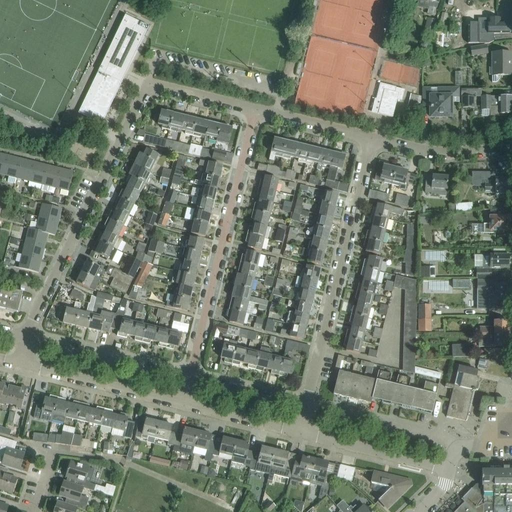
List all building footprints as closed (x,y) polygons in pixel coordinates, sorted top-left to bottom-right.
[(424,0),(430,1),(428,7),(429,7),(437,10),(439,3),(439,0),(424,0)] [(478,24),(468,24),(468,44),(492,44),(496,42),(496,34),(502,34),(511,34),(511,23),(500,23),(500,19),(488,19),(478,19),(478,24)] [(126,69),(139,48),(147,29),(148,27),(140,23),(139,25),(130,21),(107,68),(101,66),(78,114),(85,117),(85,116),(88,117),(88,118),(102,125),(126,74),(123,73),(126,69)] [(473,47),(470,48),(472,56),(488,54),(486,45),(473,47)] [(492,53),(492,83),(496,83),(498,82),(499,80),(500,78),(500,76),(511,76),(511,71),(511,53),(492,53)] [(381,85),(377,99),(382,100),(378,114),(393,118),(397,100),(402,101),(404,90),(381,85)] [(431,88),(423,89),(423,107),(424,107),(424,103),(430,103),(430,107),(430,118),(452,117),(451,99),(451,94),(458,94),(458,99),(458,103),(459,103),(459,88),(437,88),(431,88)] [(411,95),(407,108),(419,111),(422,97),(411,95)] [(511,96),(502,97),(499,97),(481,97),(481,101),(481,110),(490,110),(490,117),(499,117),(499,115),(511,114),(511,96)] [(474,108),(474,98),(462,98),(462,108),(474,108)] [(170,131),(174,114),(166,112),(161,111),(158,125),(162,126),(162,129),(170,131)] [(181,131),(185,117),(181,116),(174,114),(170,131),(178,133),(178,131),(181,131)] [(193,136),(197,119),(189,117),(189,118),(185,117),(181,131),(186,133),(186,135),(193,136)] [(205,139),(208,123),(204,122),(205,121),(197,119),(193,136),(205,139)] [(216,142),(220,125),(213,123),(212,124),(208,123),(205,139),(204,142),(208,143),(209,140),(216,142)] [(220,125),(216,142),(224,144),(228,145),(229,142),(232,129),(228,128),(228,127),(220,125)] [(165,148),(167,141),(155,138),(153,145),(165,148)] [(274,139),(269,160),(274,162),(275,157),(283,159),(287,141),(279,139),(279,140),(274,139)] [(177,151),(179,140),(177,140),(177,143),(167,141),(165,148),(177,151)] [(181,144),(181,141),(179,140),(177,151),(188,154),(191,146),(181,144)] [(287,141),(283,159),(290,160),(291,158),(295,159),(299,145),(294,144),(294,143),(287,141)] [(299,145),(295,159),(299,160),(298,162),(306,164),(310,147),(302,145),(302,146),(299,145)] [(191,146),(188,154),(196,156),(200,157),(202,149),(191,146)] [(310,147),(306,164),(314,166),(314,163),(319,164),(322,151),(317,150),(318,149),(310,147)] [(141,153),(134,166),(150,173),(156,162),(159,155),(146,149),(144,154),(141,153)] [(212,160),(224,163),(226,154),(214,151),(212,160)] [(319,164),(317,170),(321,171),(321,168),(330,170),(334,153),(326,151),(326,152),(322,151),(319,164)] [(330,170),(327,180),(334,182),(337,172),(338,169),(342,170),(345,156),(341,155),(334,153),(330,170)] [(179,155),(176,167),(184,169),(187,157),(179,155)] [(8,157),(3,175),(9,177),(7,182),(15,184),(16,179),(20,162),(13,161),(14,158),(8,157)] [(20,162),(16,179),(29,182),(34,163),(28,161),(27,164),(20,162)] [(221,171),(222,166),(200,161),(199,165),(206,167),(204,175),(220,179),(222,171),(221,171)] [(391,185),(396,168),(388,166),(389,164),(379,162),(375,181),(391,185)] [(34,163),(29,182),(42,185),(46,169),(39,167),(40,164),(34,163)] [(268,165),(266,173),(278,176),(280,169),(268,165)] [(134,166),(129,176),(145,184),(150,173),(134,166)] [(42,185),(41,191),(47,192),(49,187),(55,188),(60,169),(54,168),(53,170),(47,169),(46,169),(42,185)] [(403,170),(396,168),(391,185),(399,187),(398,190),(405,191),(407,184),(405,184),(408,172),(403,171),(403,170)] [(60,169),(55,188),(61,190),(60,195),(67,196),(73,173),(72,175),(65,173),(66,171),(61,170),(60,169)] [(163,169),(161,179),(169,181),(172,171),(163,169)] [(479,173),(472,173),(472,179),(472,187),(484,187),(484,193),(495,194),(501,194),(511,194),(511,193),(511,192),(511,187),(511,179),(495,179),(495,173),(479,173)] [(218,186),(220,179),(204,175),(202,183),(204,183),(203,187),(216,190),(217,186),(218,186)] [(426,175),(425,185),(425,193),(432,193),(431,195),(446,196),(447,190),(448,177),(426,175)] [(129,176),(126,183),(129,185),(127,188),(140,195),(145,184),(129,176)] [(279,180),(275,179),(265,177),(264,181),(261,180),(259,188),(276,192),(279,180)] [(327,180),(325,188),(337,191),(339,183),(334,182),(327,180)] [(215,194),(216,190),(203,187),(203,191),(200,190),(198,198),(214,202),(216,194),(215,194)] [(122,190),(118,198),(134,206),(140,195),(127,188),(125,192),(122,190)] [(273,204),(276,192),(259,188),(257,196),(260,197),(259,201),(273,204)] [(338,199),(339,195),(325,192),(324,196),(321,195),(319,203),(336,207),(338,200),(338,199)] [(387,203),(389,195),(377,192),(375,200),(387,203)] [(409,198),(397,195),(396,200),(389,198),(389,196),(389,195),(387,203),(407,208),(409,198)] [(155,196),(153,202),(161,205),(163,199),(155,196)] [(118,198),(115,205),(118,206),(116,210),(129,216),(134,206),(118,198)] [(212,210),(214,202),(198,198),(196,206),(198,206),(197,211),(211,214),(212,210)] [(270,216),(273,204),(259,201),(258,205),(255,204),(253,211),(270,216)] [(172,209),(173,205),(166,202),(161,213),(169,216),(172,209)] [(334,215),(336,207),(319,203),(318,211),(320,212),(319,216),(333,219),(334,215)] [(61,210),(61,209),(43,205),(39,218),(58,223),(60,217),(57,216),(59,209),(61,210)] [(403,211),(387,207),(378,205),(376,209),(373,208),(371,216),(388,220),(389,214),(402,217),(403,211)] [(509,219),(509,217),(503,217),(503,209),(490,210),(490,225),(479,225),(479,234),(495,234),(495,232),(509,232),(509,225),(510,225),(510,224),(510,220),(510,219),(509,219)] [(111,212),(108,220),(123,227),(129,216),(116,210),(114,214),(111,212)] [(194,214),(192,221),(209,226),(210,218),(211,214),(197,211),(194,210),(194,214)] [(267,228),(270,216),(253,211),(251,219),(254,220),(253,224),(267,228)] [(149,212),(147,220),(145,225),(153,227),(155,222),(157,215),(149,212)] [(332,223),(333,219),(319,216),(319,219),(316,219),(314,227),(330,231),(332,223)] [(388,220),(371,216),(369,224),(373,224),(372,228),(385,232),(388,220)] [(57,229),(58,223),(39,218),(38,224),(31,222),(29,229),(36,231),(45,234),(55,236),(55,235),(52,235),(54,228),(57,229)] [(108,220),(104,226),(107,228),(106,231),(118,238),(123,227),(108,220)] [(207,233),(208,226),(192,221),(190,229),(193,230),(192,234),(205,237),(206,233),(207,233)] [(264,239),(267,228),(253,224),(252,228),(249,227),(247,235),(264,239)] [(407,225),(407,236),(414,237),(415,226),(407,225)] [(329,238),(330,231),(314,227),(312,234),(314,235),(313,239),(327,242),(328,238),(329,238)] [(382,243),(385,232),(372,228),(371,232),(367,232),(366,239),(382,243)] [(43,240),(45,234),(36,231),(29,229),(26,242),(44,247),(46,241),(43,240)] [(277,230),(275,242),(277,242),(283,244),(285,232),(277,230)] [(101,234),(97,241),(113,248),(116,250),(117,251),(123,240),(121,239),(118,238),(106,231),(104,235),(101,234)] [(261,251),(264,239),(247,235),(245,243),(249,243),(248,248),(261,251)] [(414,251),(414,237),(407,236),(406,249),(414,251)] [(203,246),(204,241),(190,238),(189,242),(187,242),(185,249),(202,254),(204,246),(203,246)] [(326,246),(327,242),(313,239),(313,243),(310,242),(308,250),(325,254),(327,246),(326,246)] [(382,243),(366,239),(364,247),(367,248),(366,252),(379,255),(382,243)] [(151,240),(148,252),(156,255),(156,254),(161,255),(164,244),(151,240)] [(97,241),(94,248),(97,249),(95,253),(101,256),(99,261),(105,264),(107,260),(112,262),(117,251),(116,250),(113,248),(97,241)] [(43,253),(44,247),(26,242),(22,255),(39,259),(40,252),(43,253)] [(143,254),(145,250),(137,247),(136,252),(138,253),(135,260),(141,263),(142,263),(145,255),(143,254)] [(200,261),(202,254),(185,249),(183,258),(186,258),(185,262),(198,265),(199,261),(200,261)] [(414,266),(414,251),(406,249),(403,263),(405,263),(414,266)] [(323,262),(325,254),(308,250),(306,258),(309,259),(308,263),(321,266),(322,262),(323,262)] [(154,259),(156,255),(148,252),(147,256),(145,255),(142,263),(152,266),(154,259)] [(242,255),(240,263),(258,267),(260,255),(256,254),(247,252),(246,256),(242,255)] [(17,254),(15,262),(20,263),(19,269),(38,273),(39,267),(37,266),(39,259),(22,255),(17,254)] [(483,270),(477,270),(477,278),(477,279),(481,279),(491,279),(491,271),(493,269),(509,269),(509,255),(499,255),(493,255),(484,256),(482,256),(483,270)] [(133,279),(141,263),(135,260),(130,257),(122,273),(133,279)] [(383,261),(379,260),(369,257),(368,261),(365,261),(363,268),(380,273),(383,261)] [(87,262),(82,273),(100,282),(105,271),(87,262)] [(197,269),(198,265),(185,262),(184,266),(181,265),(179,273),(196,277),(198,269),(197,269)] [(153,266),(152,266),(142,263),(140,269),(142,270),(138,276),(147,278),(149,273),(153,266)] [(240,263),(237,275),(255,279),(258,267),(240,263)] [(414,277),(414,266),(405,263),(405,275),(414,277)] [(303,270),(301,278),(318,282),(320,274),(319,274),(320,270),(311,267),(307,266),(306,271),(303,270)] [(430,267),(417,268),(418,278),(430,277),(430,272),(430,267)] [(380,273),(363,268),(361,276),(364,277),(363,281),(377,284),(380,273)] [(125,294),(133,279),(122,273),(114,269),(110,277),(114,279),(110,287),(125,294)] [(100,282),(82,273),(76,283),(89,289),(95,291),(100,282)] [(194,285),(196,277),(179,273),(177,280),(173,278),(171,284),(179,285),(179,286),(192,289),(193,284),(194,285)] [(237,275),(235,286),(252,290),(255,279),(237,275)] [(142,288),(147,278),(138,276),(133,286),(142,288)] [(400,290),(403,278),(396,276),(394,283),(393,288),(400,290)] [(298,277),(296,285),(299,286),(298,290),(301,290),(315,294),(316,290),(318,282),(301,278),(298,277)] [(406,291),(409,279),(403,278),(400,290),(406,291)] [(416,323),(416,320),(417,281),(409,279),(406,291),(405,322),(416,323)] [(374,296),(377,284),(363,281),(362,285),(359,284),(357,292),(374,296)] [(478,284),(478,310),(504,310),(504,301),(508,301),(508,285),(505,285),(505,284),(478,284)] [(0,307),(18,312),(23,292),(0,286),(0,307)] [(143,290),(141,289),(142,288),(133,286),(133,287),(134,287),(129,296),(136,300),(146,302),(147,300),(141,298),(143,290)] [(192,292),(192,289),(179,286),(178,289),(175,289),(174,296),(190,300),(192,293),(192,292)] [(235,286),(232,298),(249,302),(254,304),(259,305),(267,307),(268,302),(250,297),(252,290),(235,286)] [(83,295),(82,295),(73,290),(70,297),(82,302),(83,295)] [(297,294),(295,302),(312,306),(314,298),(315,294),(301,290),(298,290),(297,294)] [(417,290),(416,320),(418,320),(430,320),(431,320),(431,311),(440,311),(440,299),(428,299),(423,299),(423,290),(417,290)] [(123,300),(113,298),(113,297),(107,295),(98,292),(96,298),(106,301),(120,305),(123,300)] [(374,296),(357,292),(355,299),(358,300),(357,305),(371,308),(374,296)] [(167,294),(165,302),(167,302),(166,307),(173,309),(187,312),(188,308),(190,300),(174,296),(167,294)] [(92,315),(93,310),(94,306),(96,298),(92,296),(90,304),(88,304),(86,313),(80,312),(76,326),(89,330),(92,315)] [(232,298),(229,310),(246,314),(249,302),(232,298)] [(114,318),(110,329),(120,332),(120,333),(118,332),(117,336),(127,339),(127,335),(131,336),(135,323),(124,320),(125,312),(128,302),(123,300),(120,305),(115,315),(114,318)] [(295,302),(293,309),(296,310),(295,314),(309,317),(310,313),(312,306),(295,302)] [(76,326),(80,312),(81,304),(75,303),(73,310),(66,309),(63,323),(76,326)] [(368,319),(371,308),(357,305),(356,308),(353,307),(351,315),(368,319)] [(109,333),(114,318),(115,315),(93,310),(92,315),(89,330),(101,333),(102,332),(109,333)] [(229,310),(227,318),(230,318),(229,323),(243,326),(245,316),(246,314),(229,310)] [(289,312),(286,324),(290,324),(307,329),(308,321),(309,317),(295,314),(289,312)] [(184,324),(186,316),(175,314),(173,321),(184,324)] [(368,319),(351,315),(349,323),(353,324),(351,328),(365,332),(368,319)] [(267,319),(264,331),(272,333),(274,324),(273,320),(267,319)] [(430,331),(430,320),(418,320),(418,331),(430,331)] [(508,322),(498,322),(494,322),(494,327),(479,327),(479,334),(508,334),(508,322)] [(142,343),(146,326),(135,323),(131,336),(135,337),(135,341),(142,343)] [(281,330),(280,335),(303,341),(304,337),(305,337),(307,329),(290,324),(288,332),(281,330)] [(155,342),(158,328),(146,326),(142,343),(150,345),(151,341),(155,342)] [(240,329),(228,327),(227,334),(239,337),(240,329)] [(166,348),(170,331),(158,328),(155,342),(159,343),(158,346),(166,348)] [(363,343),(365,332),(351,328),(351,331),(347,331),(345,339),(363,343)] [(178,348),(182,334),(170,331),(166,348),(173,350),(174,347),(178,348)] [(508,347),(508,334),(479,334),(479,347),(508,347)] [(363,343),(345,339),(343,346),(347,347),(346,351),(360,355),(363,343)] [(224,345),(221,358),(225,359),(224,363),(232,365),(236,348),(237,343),(230,341),(225,340),(223,345),(224,345)] [(287,341),(286,349),(284,354),(288,355),(288,353),(292,353),(292,350),(297,351),(299,344),(287,341)] [(469,347),(456,347),(456,358),(469,357),(469,347)] [(236,348),(232,365),(240,366),(240,363),(244,364),(248,350),(236,348)] [(248,350),(244,364),(248,365),(248,368),(255,370),(260,353),(248,350)] [(260,353),(255,370),(263,372),(264,369),(268,370),(271,356),(260,353)] [(271,356),(268,370),(272,371),(271,374),(279,376),(283,359),(271,356)] [(372,399),(377,380),(339,371),(341,361),(343,362),(344,357),(338,356),(332,380),(337,381),(333,395),(334,395),(335,392),(339,393),(338,396),(346,398),(347,395),(351,396),(351,399),(359,401),(359,398),(364,399),(363,402),(371,404),(372,399)] [(283,359),(279,376),(286,378),(287,375),(292,376),(295,362),(283,359)] [(415,368),(415,366),(403,365),(403,372),(413,374),(415,374),(415,368)] [(479,378),(476,377),(478,371),(459,366),(457,373),(463,375),(460,387),(468,389),(476,391),(479,378)] [(379,372),(377,380),(372,399),(392,404),(396,385),(389,384),(391,375),(379,372)] [(411,379),(398,376),(396,385),(392,404),(411,409),(416,390),(409,389),(411,379)] [(5,382),(0,404),(5,406),(5,404),(11,405),(15,388),(9,386),(10,383),(5,382)] [(439,386),(426,383),(423,392),(416,390),(411,409),(432,414),(439,386)] [(460,387),(446,384),(445,387),(447,388),(441,415),(446,417),(466,422),(473,391),(476,392),(476,391),(468,389),(460,387)] [(15,388),(11,405),(16,406),(16,408),(21,409),(26,387),(22,386),(21,389),(15,388)] [(37,404),(33,418),(40,420),(52,423),(52,421),(54,415),(58,398),(50,396),(49,399),(45,398),(43,405),(37,404)] [(66,417),(69,404),(65,403),(66,400),(58,398),(54,415),(52,421),(64,423),(65,417),(66,417)] [(77,420),(81,404),(74,402),(73,405),(69,404),(66,417),(77,420)] [(89,423),(93,410),(88,409),(89,406),(81,404),(77,420),(89,423)] [(101,426),(105,409),(97,408),(96,411),(93,410),(89,423),(88,427),(93,428),(93,424),(101,426)] [(112,429),(116,416),(112,415),(112,411),(105,409),(101,426),(112,429)] [(120,417),(116,416),(112,429),(124,432),(123,437),(131,439),(135,423),(127,421),(127,419),(129,420),(130,416),(120,413),(120,417)] [(138,425),(135,438),(148,441),(149,437),(155,439),(159,423),(146,420),(144,427),(138,425)] [(159,423),(155,439),(168,442),(167,445),(175,446),(178,434),(171,432),(172,426),(159,423)] [(175,446),(173,452),(192,457),(194,448),(198,432),(185,429),(183,436),(178,434),(175,446)] [(61,436),(60,445),(71,446),(74,434),(62,432),(62,436),(61,436)] [(198,432),(194,448),(207,451),(205,459),(211,461),(212,456),(213,456),(216,444),(209,442),(211,435),(198,432)] [(74,434),(71,446),(83,448),(84,445),(85,440),(81,440),(82,436),(74,434)] [(0,451),(0,452),(0,464),(2,465),(10,467),(20,470),(25,454),(14,451),(12,450),(14,442),(0,437),(0,451)] [(216,444),(213,456),(232,461),(233,457),(237,441),(223,438),(222,445),(216,444)] [(84,445),(83,448),(94,449),(94,443),(89,442),(90,441),(85,440),(84,445)] [(237,441),(233,457),(245,460),(244,464),(245,464),(251,465),(254,453),(248,451),(249,445),(237,441)] [(132,442),(126,457),(127,457),(131,458),(134,443),(132,442)] [(250,470),(250,471),(262,474),(269,475),(271,466),(275,451),(262,447),(260,455),(254,453),(251,465),(250,470)] [(269,475),(267,481),(272,482),(274,475),(289,479),(293,462),(286,461),(288,454),(275,451),(271,466),(269,475)] [(291,481),(290,487),(296,488),(297,483),(303,484),(306,474),(312,475),(315,461),(303,458),(304,457),(303,457),(300,469),(293,467),(290,481),(291,481)] [(158,458),(157,464),(166,467),(168,460),(158,458)] [(70,462),(66,477),(78,480),(76,486),(83,488),(94,492),(96,485),(90,484),(94,470),(90,468),(88,468),(90,463),(80,461),(79,465),(70,462)] [(312,475),(309,484),(316,485),(316,484),(322,485),(321,489),(320,493),(327,495),(328,491),(329,486),(331,477),(325,475),(328,463),(327,463),(315,461),(312,475)] [(340,466),(338,476),(337,478),(352,481),(354,469),(340,466)] [(6,469),(0,467),(0,490),(12,494),(17,479),(4,475),(6,469)] [(503,471),(494,471),(494,505),(493,511),(511,511),(511,471),(508,471),(508,468),(503,468),(503,471)] [(476,485),(472,489),(483,500),(483,511),(493,511),(494,505),(494,471),(481,471),(481,473),(480,473),(480,485),(476,485)] [(372,482),(371,483),(374,484),(373,491),(385,494),(379,500),(380,502),(387,509),(411,486),(409,481),(374,472),(372,482)] [(64,482),(60,496),(73,500),(71,506),(77,508),(85,511),(89,498),(81,496),(83,488),(76,486),(64,482)] [(94,492),(101,494),(102,488),(96,485),(94,492)] [(483,511),(483,500),(472,489),(461,500),(465,503),(455,511),(483,511)] [(6,511),(8,506),(0,503),(0,496),(0,497),(0,496),(0,511),(6,511)] [(58,502),(54,511),(75,511),(77,508),(71,506),(58,502)] [(341,502),(336,507),(340,511),(370,511),(368,509),(364,505),(359,510),(355,506),(353,509),(351,507),(348,509),(341,502)]
